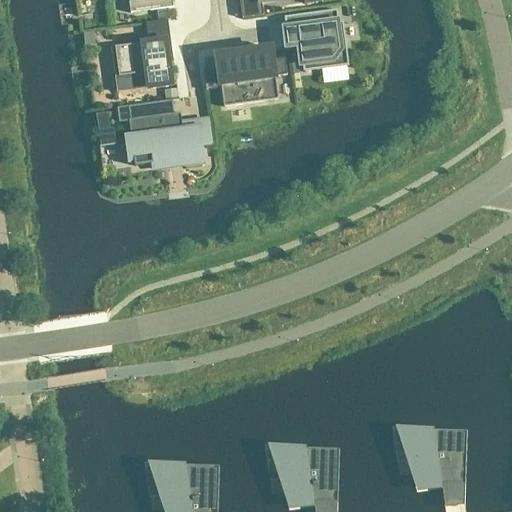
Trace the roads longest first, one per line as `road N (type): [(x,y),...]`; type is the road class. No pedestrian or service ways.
road 1 (tertiary): [(10,349),(183,322),(305,286),(417,234),(511,169)]
road 2 (residential): [(29,511),(10,349)]
road 3 (residential): [(511,129),(485,0)]
